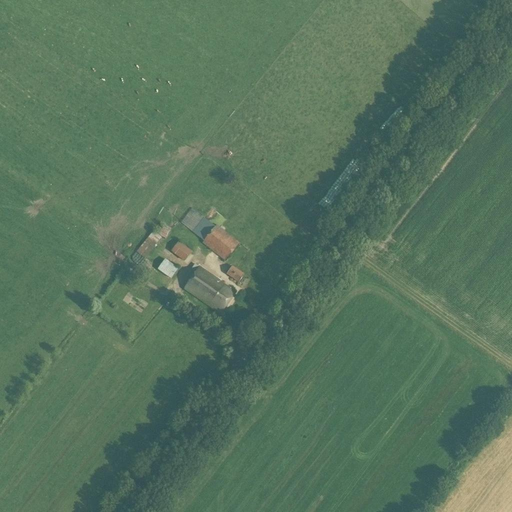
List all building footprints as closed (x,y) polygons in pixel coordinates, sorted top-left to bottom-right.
[(194,212),(191,210),(181,223),(192,232),(203,241),(202,242),(225,261),(240,243),(216,225),(214,226),(203,218),(204,217),(195,211),(194,212)] [(165,239),(171,229),(164,225),(158,235),(165,239)] [(154,231),(149,238),(157,244),(162,238),(154,231)] [(184,262),(192,252),(179,242),(171,252),(184,262)] [(171,279),(179,269),(165,259),(158,270),(171,279)] [(199,267),(195,264),(191,270),(195,273),(184,288),(221,314),(236,292),(200,266),(199,267)] [(238,283),(244,275),(232,266),(226,274),(238,283)]
